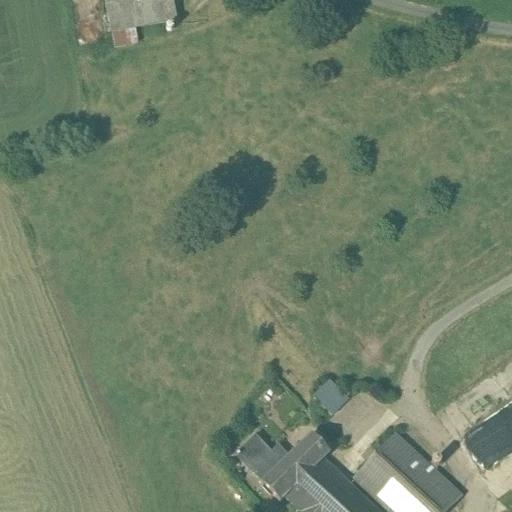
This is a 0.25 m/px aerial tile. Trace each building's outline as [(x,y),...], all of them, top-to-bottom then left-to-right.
[(170,0),(105,0),(111,32),(174,20),(170,0)] [(347,402),(329,383),(313,400),(331,418),(347,402)] [(394,436),(353,481),(386,511),(449,511),(461,500),(394,436)] [(282,465),(254,437),(233,457),(261,485),(282,465)] [(282,465),(261,485),(279,504),(285,498),(323,462),(329,456),(310,437),(282,465)] [(376,511),(323,462),(285,498),(299,511),(376,511)]
